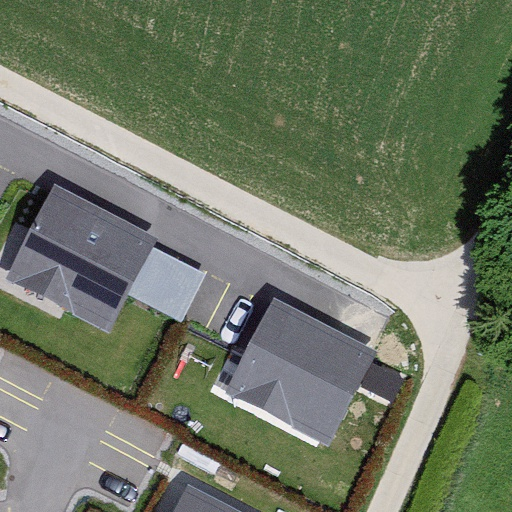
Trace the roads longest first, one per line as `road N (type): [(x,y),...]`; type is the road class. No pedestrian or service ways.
road 1 (track): [(462,288),(0,68)]
road 2 (unclassified): [(380,511),(462,288),(511,201)]
